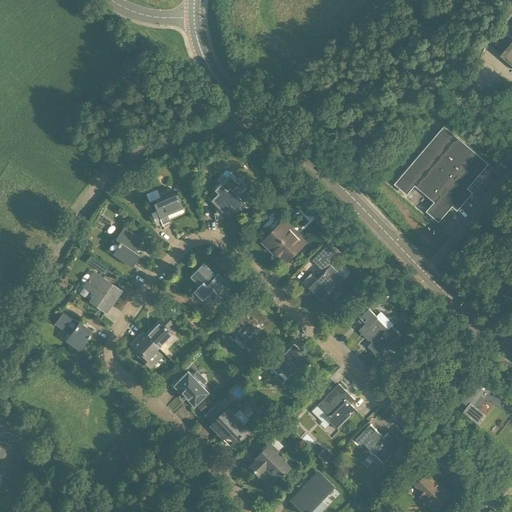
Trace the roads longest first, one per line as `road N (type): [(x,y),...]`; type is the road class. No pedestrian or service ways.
road 1 (residential): [(257,511),(121,358),(128,324),(174,254),(194,239),(226,244)]
road 2 (residential): [(0,365),(77,208),(104,174),(128,154),(228,124),(246,107)]
road 3 (residential): [(226,244),(492,502)]
road 4 (tertiary): [(511,358),(322,169),(246,107)]
